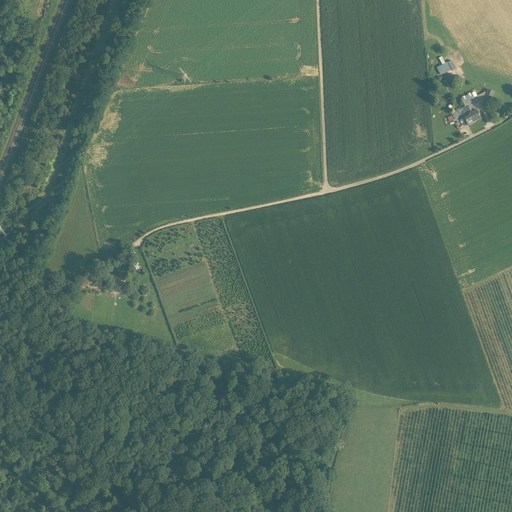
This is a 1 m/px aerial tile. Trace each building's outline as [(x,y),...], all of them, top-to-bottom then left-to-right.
[(437,68),(441,76),(456,69),(452,61),(437,68)] [(493,92),(488,90),(487,92),(484,102),(483,102),(489,104),(493,92)] [(478,115),(476,110),(475,111),(474,109),(475,108),(474,108),(475,106),(477,105),(477,104),(483,101),(484,102),(487,92),(474,98),(472,93),(461,99),(467,112),(473,123),(474,123),(476,122),(480,119),(478,115)] [(458,110),(455,112),(451,114),(454,119),(461,116),(458,110)] [(468,125),(473,123),(467,112),(461,116),(464,123),(465,123),(464,122),(466,121),(468,125)]
